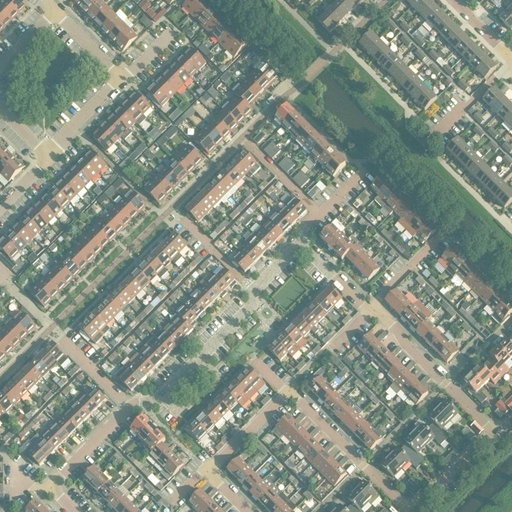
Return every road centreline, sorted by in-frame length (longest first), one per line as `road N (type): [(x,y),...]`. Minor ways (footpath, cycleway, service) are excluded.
road 1 (residential): [(246,511),(207,472),(288,395),(412,511)]
road 2 (residential): [(493,432),(382,315),(366,309)]
road 3 (residential): [(129,407),(162,395),(256,294)]
road 4 (residential): [(76,511),(51,486),(129,407)]
road 5 (residential): [(256,294),(170,209)]
